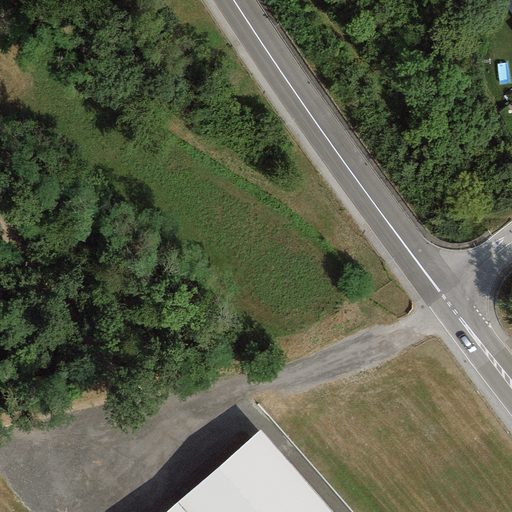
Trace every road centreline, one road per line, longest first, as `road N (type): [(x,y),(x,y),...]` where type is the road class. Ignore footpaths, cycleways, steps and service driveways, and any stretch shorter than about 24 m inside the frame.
road 1 (track): [(0,439),(84,408),(245,401),(322,377),(450,300)]
road 2 (secondary): [(233,0),(450,300)]
